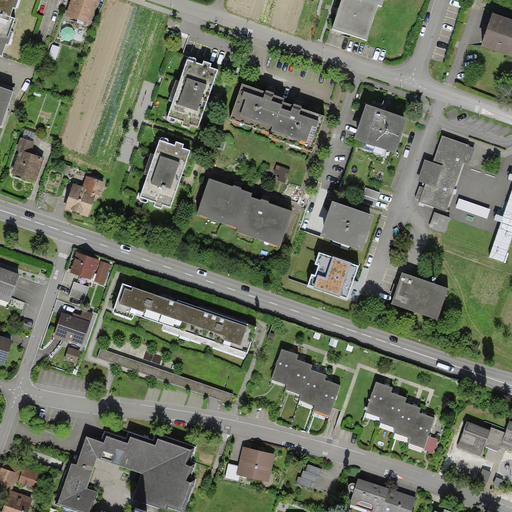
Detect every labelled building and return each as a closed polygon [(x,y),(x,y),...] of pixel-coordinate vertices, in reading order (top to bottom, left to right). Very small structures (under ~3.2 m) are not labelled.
[(18,0),(0,0),(0,15),(12,20),(18,0)] [(71,0),(66,17),(90,25),(98,2),(91,0),(71,0)] [(343,0),(339,12),(333,31),(366,42),(378,7),(382,8),(384,0),(343,0)] [(0,15),(0,57),(1,58),(5,47),(8,48),(17,21),(12,20),(0,15)] [(511,22),(493,16),(482,47),(511,58),(511,22)] [(203,68),(188,63),(169,118),(183,123),(182,127),(190,130),(191,126),(199,129),(211,94),(218,73),(210,70),(212,66),(204,64),(203,68)] [(269,95),(242,86),(232,117),(273,130),(271,134),(314,148),(324,118),(296,109),(283,104),(284,100),(269,95)] [(12,93),(0,88),(0,127),(1,128),(12,93)] [(384,112),(367,107),(356,141),(398,154),(409,120),(384,112)] [(420,203),(447,212),(463,163),(469,165),(475,148),(464,144),(442,137),(433,164),(425,161),(418,182),(426,185),(420,203)] [(33,144),(19,139),(15,151),(18,152),(11,176),(33,183),(41,158),(30,154),(33,144)] [(175,147),(160,142),(141,199),(155,204),(154,208),(162,210),(163,207),(171,209),(181,180),(190,153),(183,150),(184,146),(176,143),(175,147)] [(279,165),(278,169),(280,169),(279,177),(287,179),(290,168),(279,165)] [(104,183),(85,177),(82,188),(72,185),(64,210),(87,218),(93,200),(97,202),(104,183)] [(229,188),(211,182),(199,216),(238,230),(237,234),(280,249),(293,212),(264,203),(252,199),(253,196),(229,188)] [(511,237),(511,190),(489,258),(504,263),(511,237)] [(490,210),(459,199),(456,209),(486,220),(490,210)] [(350,209),(333,204),(322,238),(363,252),(375,218),(350,209)] [(449,217),(434,212),(428,228),(443,233),(449,217)] [(315,238),(302,234),(297,248),(310,252),(315,238)] [(100,261),(78,253),(71,273),(91,280),(94,270),(97,271),(100,261)] [(110,265),(101,262),(94,282),(103,285),(110,265)] [(0,269),(0,300),(8,304),(18,277),(0,269)] [(449,290),(402,274),(396,290),(391,305),(438,321),(449,290)] [(162,297),(123,283),(113,313),(133,320),(134,314),(248,354),(257,328),(217,314),(177,300),(177,302),(162,297)] [(86,295),(72,290),(70,297),(84,301),(86,295)] [(72,317),(62,314),(53,338),(67,343),(68,340),(83,346),(94,314),(75,308),(72,317)] [(0,363),(5,365),(12,343),(0,338),(0,363)] [(80,352),(69,348),(65,360),(76,364),(80,352)] [(294,353),(282,349),(272,379),(288,384),(286,390),(301,395),(300,399),(316,404),(314,411),(330,416),(339,385),(330,382),(325,381),(327,376),(321,374),(311,370),(313,364),(302,361),(298,360),(300,355),(294,353)] [(232,395),(99,350),(96,359),(229,404),(232,395)] [(387,387),(376,383),(365,414),(381,419),(379,424),(395,429),(393,434),(410,439),(408,444),(425,450),(435,419),(424,416),(420,414),(422,409),(416,407),(406,403),(407,399),(395,395),(392,394),(393,389),(387,387)] [(468,422),(458,447),(482,456),(486,447),(498,452),(500,446),(511,450),(511,422),(506,434),(492,429),(491,431),(468,422)] [(83,511),(92,511),(99,493),(87,489),(97,460),(142,473),(133,499),(166,511),(168,506),(182,511),(192,484),(187,482),(192,467),(187,465),(192,451),(160,440),(158,446),(131,437),(128,444),(107,437),(105,443),(87,436),(77,465),(72,464),(58,504),(83,511)] [(250,450),(243,448),(239,467),(229,464),(226,478),(238,480),(239,475),(269,482),(275,456),(250,450)] [(36,489),(41,474),(3,461),(0,471),(0,490),(8,493),(9,490),(12,491),(15,482),(36,489)] [(321,469),(307,465),(304,472),(302,471),(300,478),(297,478),(294,484),(309,489),(311,482),(314,483),(316,477),(318,477),(321,469)] [(369,482),(359,479),(357,485),(354,484),(352,484),(350,485),(349,485),(349,487),(349,488),(349,489),(350,490),(351,491),(354,492),(350,504),(375,511),(411,511),(417,497),(403,493),(369,482)] [(28,511),(33,499),(12,491),(9,490),(8,493),(1,511),(28,511)]
